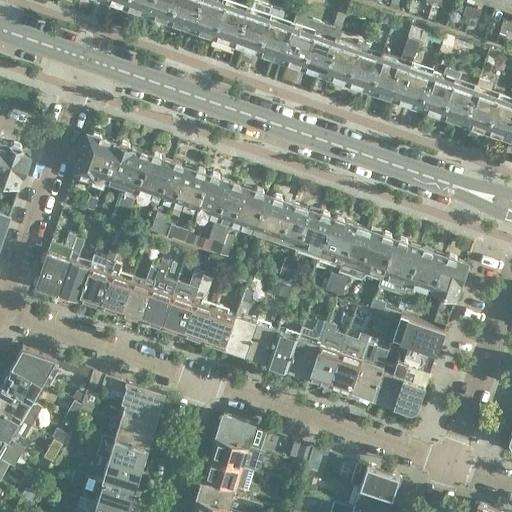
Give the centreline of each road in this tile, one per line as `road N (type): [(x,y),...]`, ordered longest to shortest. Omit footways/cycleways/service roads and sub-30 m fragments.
road 1 (tertiary): [(432,178),(91,61)]
road 2 (residential): [(447,460),(201,383)]
road 3 (residential): [(201,383),(1,310)]
road 4 (residential): [(447,460),(511,277)]
road 5 (residential): [(1,310),(59,136)]
road 6 (residential): [(164,511),(201,383)]
